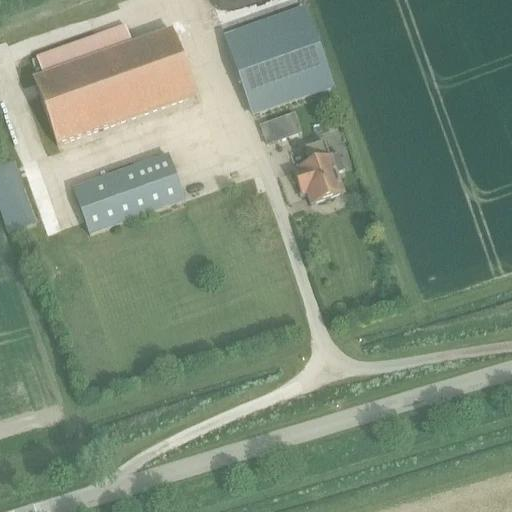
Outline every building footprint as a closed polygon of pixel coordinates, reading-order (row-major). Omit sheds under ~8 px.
[(303,14),(226,40),(253,117),(330,90),(303,14)] [(33,81),(57,148),(194,98),(171,32),(132,46),(125,27),(36,59),(42,78),(33,81)] [(267,147),(287,140),(280,121),(260,128),(267,147)] [(343,197),(336,176),(330,159),(329,159),(324,144),(305,150),(310,166),(297,170),(298,171),(292,173),(300,198),(307,196),(310,207),(343,197)] [(167,158),(73,192),(89,237),(183,203),(167,158)] [(0,210),(9,235),(35,226),(14,166),(0,170),(0,210)] [(120,340),(147,356),(157,340),(130,324),(120,340)]
